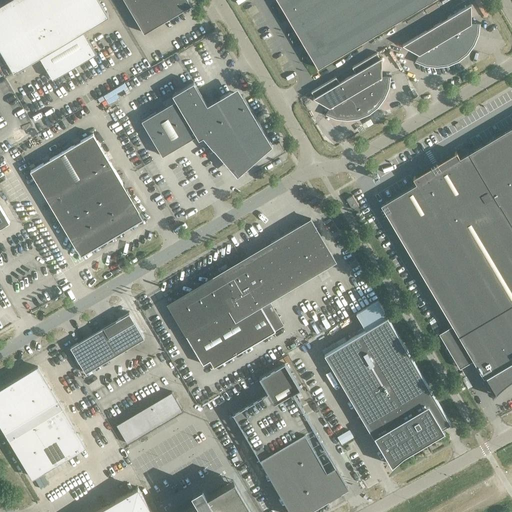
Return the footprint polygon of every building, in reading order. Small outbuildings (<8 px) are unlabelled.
[(15,0),(0,9),(0,29),(22,67),(40,57),(53,79),(96,53),(83,31),(101,20),(88,0),(15,0)] [(129,0),(149,34),(196,6),(193,0),(129,0)] [(328,0),(279,0),(278,1),(283,10),(280,11),(282,14),(285,13),(289,19),(297,13),(300,17),(328,0)] [(368,10),(361,0),(328,0),(300,17),(302,21),(293,26),(298,34),(295,36),(297,39),(300,38),(303,43),(312,38),(314,42),(368,10)] [(361,0),(368,10),(384,0),(361,0)] [(384,0),(368,10),(380,31),(432,0),(384,0)] [(471,4),(437,24),(457,59),(461,56),(463,58),(464,58),(462,55),(466,52),(472,44),(476,34),(478,23),(481,23),(481,22),(477,23),(471,23),(471,4)] [(380,31),(368,10),(314,42),(316,45),(308,51),(311,56),(308,58),(310,61),(313,60),(318,68),(380,31)] [(457,59),(437,24),(402,44),(419,54),(416,59),(414,62),(416,60),(426,63),(437,65),(447,63),(452,61),(453,64),(454,64),(453,61),(457,59)] [(356,72),(348,77),(368,112),(372,109),(374,111),(372,108),(376,105),(383,97),(387,87),(388,76),(391,76),(387,76),(382,76),(381,57),(380,58),(377,52),(353,67),(356,72)] [(325,115),(327,113),(336,117),(347,118),(358,116),(363,114),(364,117),(363,114),(368,112),(348,77),(339,82),(336,77),(312,91),(315,96),(313,98),(329,107),(327,112),(326,112),(324,115),(325,115)] [(231,161),(272,146),(243,95),(229,92),(207,105),(193,82),(172,94),(176,100),(141,120),(162,155),(200,133),(214,148),(221,144),(231,161)] [(511,126),(460,157),(456,152),(413,177),(416,183),(381,204),(459,335),(511,303),(511,126)] [(133,201),(129,195),(129,194),(112,164),(112,165),(108,159),(108,158),(107,158),(104,152),(104,151),(103,151),(100,145),(100,144),(99,144),(96,138),(96,137),(83,145),(77,149),(77,148),(52,163),(46,167),(33,174),(67,231),(68,231),(71,236),(70,236),(71,238),(83,259),(112,243),(112,241),(116,238),(118,239),(146,222),(134,201),(133,201)] [(359,206),(352,195),(346,199),(353,209),(359,206)] [(0,227),(9,222),(0,206),(0,227)] [(184,332),(203,364),(210,360),(214,367),(275,330),(260,305),(335,260),(310,218),(310,219),(271,242),(273,246),(249,261),(247,258),(248,260),(244,262),(244,261),(178,300),(179,303),(177,302),(176,308),(178,308),(175,310),(187,330),(184,332)] [(356,314),(365,330),(324,354),(387,460),(391,458),(393,463),(402,456),(403,455),(404,454),(405,454),(443,431),(441,428),(450,423),(378,300),(356,314)] [(511,303),(459,335),(483,377),(486,375),(488,379),(486,381),(493,394),(492,395),(493,396),(493,395),(494,394),(495,393),(496,392),(496,391),(497,391),(499,389),(500,388),(501,387),(502,387),(503,385),(504,385),(505,384),(506,383),(507,382),(508,381),(509,381),(510,380),(511,379),(511,378),(511,303)] [(144,338),(129,312),(70,347),(86,372),(144,338)] [(233,413),(239,424),(267,470),(292,511),(296,511),(346,482),(336,465),(327,470),(317,453),(325,448),(326,448),(293,393),(300,388),(285,362),(259,377),(268,392),(233,413)] [(6,385),(0,388),(0,421),(33,477),(85,446),(38,366),(6,385)] [(172,391),(150,404),(162,423),(183,410),(172,391)] [(233,479),(208,494),(205,489),(204,490),(196,495),(195,495),(194,495),(197,500),(176,511),(252,511),(234,480),(234,481),(233,479)] [(152,511),(138,487),(95,511),(152,511)]
